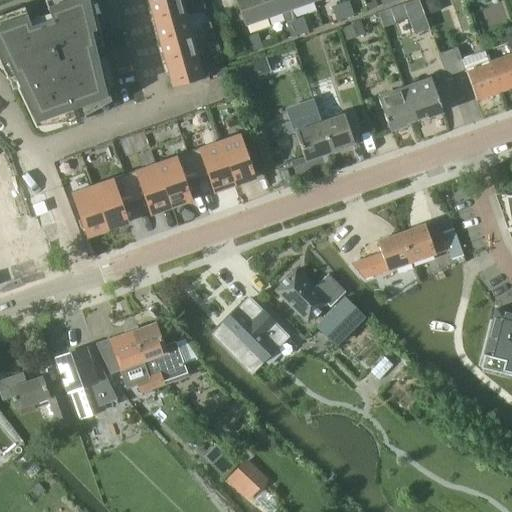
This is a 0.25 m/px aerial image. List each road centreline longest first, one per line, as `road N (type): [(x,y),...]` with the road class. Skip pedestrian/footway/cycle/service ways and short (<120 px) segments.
road 1 (tertiary): [(85,281),(463,147)]
road 2 (residential): [(85,281),(39,150)]
road 3 (residential): [(39,150),(158,109)]
road 4 (residential): [(511,259),(463,147)]
